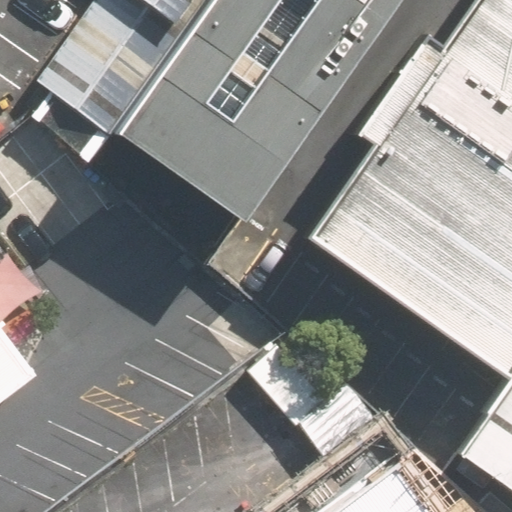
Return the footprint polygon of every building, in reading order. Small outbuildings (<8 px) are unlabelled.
[(111,132),(206,0),(88,0),(33,75),(111,132)] [(247,224),(394,0),(206,0),(111,132),(247,224)] [(508,379),(511,373),(511,0),(464,0),(302,234),(508,379)] [(0,371),(33,347),(7,312),(0,301),(0,371)] [(511,373),(508,379),(454,453),(511,492),(511,373)] [(463,511),(429,487),(386,430),(275,511),(463,511)]
